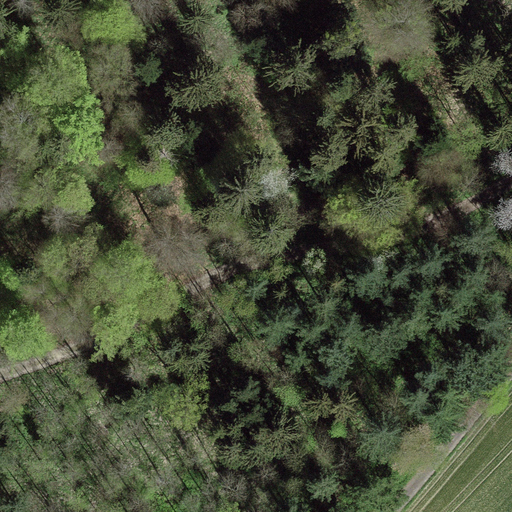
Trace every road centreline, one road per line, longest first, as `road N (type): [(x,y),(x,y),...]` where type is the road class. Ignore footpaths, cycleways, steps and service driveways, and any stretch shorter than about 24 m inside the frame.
road 1 (track): [(0,373),(100,335),(227,270),(386,239),(448,216),(511,177)]
road 2 (track): [(511,365),(383,511)]
